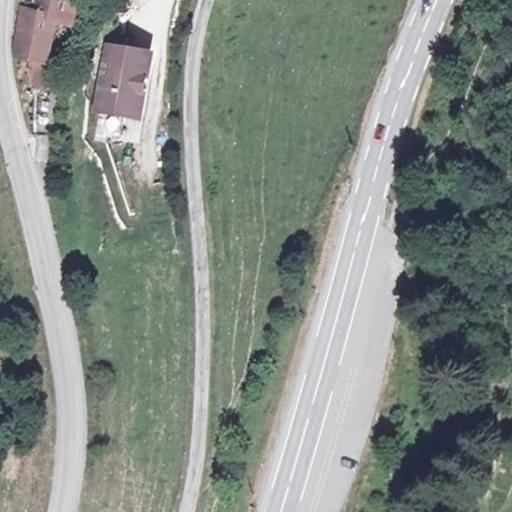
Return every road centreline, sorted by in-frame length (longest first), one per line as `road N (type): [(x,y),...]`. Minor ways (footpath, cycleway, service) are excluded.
road 1 (secondary): [(430,0),(377,150),(277,511)]
road 2 (unclassified): [(181,511),(196,454),(205,319),(193,91),(196,33),(208,0)]
road 3 (unclassified): [(56,511),(65,451),(60,354),(4,114),(0,24)]
